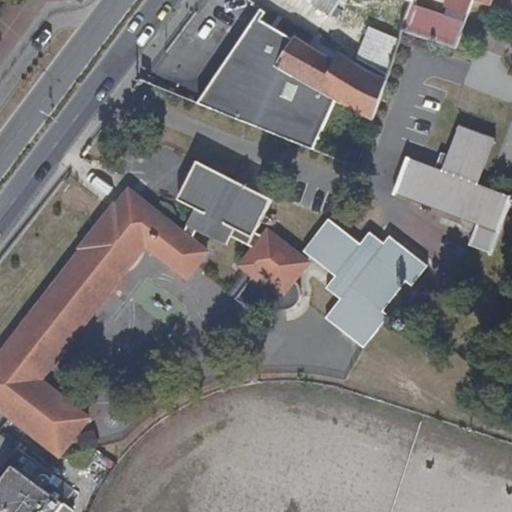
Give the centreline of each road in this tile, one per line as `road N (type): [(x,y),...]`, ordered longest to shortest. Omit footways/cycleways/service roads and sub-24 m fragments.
road 1 (primary): [(0,224),(166,0)]
road 2 (primary): [(120,0),(0,159)]
